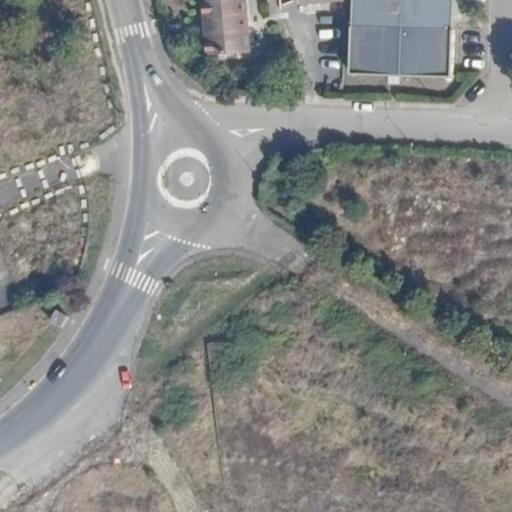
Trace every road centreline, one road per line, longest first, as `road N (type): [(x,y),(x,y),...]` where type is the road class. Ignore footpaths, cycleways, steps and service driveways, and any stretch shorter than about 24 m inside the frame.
road 1 (unclassified): [(217,140),(322,123),(511,123)]
road 2 (tertiary): [(0,444),(57,393),(143,264)]
road 3 (tertiary): [(187,231),(214,224),(234,201),(236,168),(217,140)]
